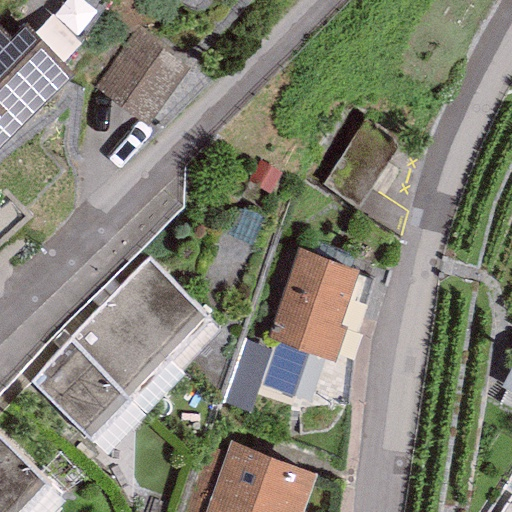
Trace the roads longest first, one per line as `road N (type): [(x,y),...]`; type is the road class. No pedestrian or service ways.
road 1 (residential): [(511,76),(408,274),(374,511)]
road 2 (residential): [(0,312),(311,0)]
